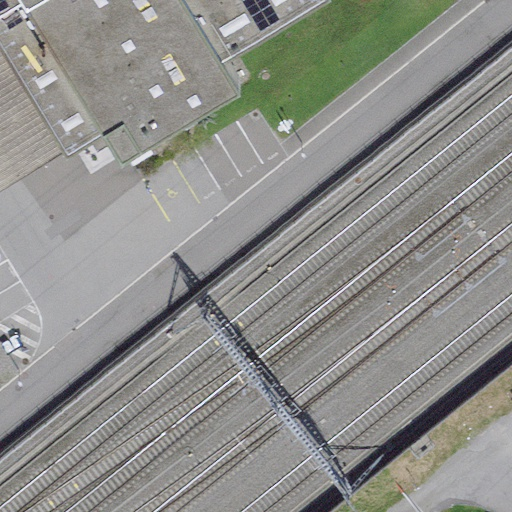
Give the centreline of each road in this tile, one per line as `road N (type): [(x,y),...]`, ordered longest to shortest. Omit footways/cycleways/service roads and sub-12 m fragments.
road 1 (unclassified): [(0,427),(511,12)]
road 2 (unknown): [(0,186),(98,347)]
road 3 (residential): [(511,482),(469,465),(412,511)]
